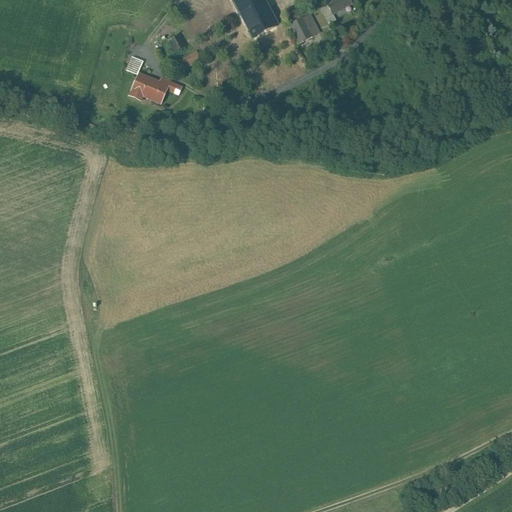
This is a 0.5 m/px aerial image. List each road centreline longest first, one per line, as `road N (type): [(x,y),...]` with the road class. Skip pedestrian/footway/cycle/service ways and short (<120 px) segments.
road 1 (track): [(511,433),(322,511)]
road 2 (track): [(118,511),(101,361)]
